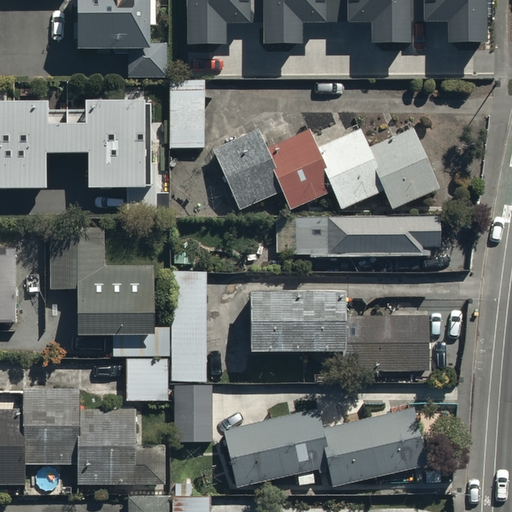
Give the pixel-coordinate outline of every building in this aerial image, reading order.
[(73,0),(74,49),(128,49),(128,77),(166,77),(166,40),(149,40),(149,24),(156,24),(155,0),(73,0)] [(187,0),(188,43),(226,43),(226,20),(265,20),(265,42),(301,42),(301,20),(373,20),(373,42),(412,42),(412,22),(448,22),(449,42),(487,42),(486,0),(187,0)] [(320,60),(297,60),(296,80),(319,80),(320,60)] [(205,80),(168,80),(168,149),(204,149),(205,80)] [(0,100),(0,186),(46,185),(45,151),(88,150),(89,189),(126,188),(127,217),(168,216),(165,123),(149,123),(148,104),(144,104),(144,87),(124,88),(124,98),(82,100),(82,110),(46,111),(46,99),(0,100)] [(439,188),(411,129),(368,149),(357,127),(315,147),(307,129),(267,147),(257,126),(210,149),(239,210),(277,191),(287,211),(330,191),(339,210),(380,191),(390,211),(439,188)] [(295,217),(295,220),(275,221),(275,253),(311,254),(311,257),(429,256),(429,248),(438,248),(438,217),(295,217)] [(112,335),(112,355),(168,355),(168,328),(154,327),(154,265),(103,265),(103,227),(49,227),(49,288),(77,288),(77,335),(112,335)] [(197,242),(173,242),(173,264),(197,264),(197,242)] [(0,323),(15,324),(15,249),(0,248),(0,323)] [(205,270),(171,270),(171,381),(206,381),(205,270)] [(427,312),(345,314),(344,291),(249,294),(250,353),(341,351),(341,372),(429,370),(427,312)] [(167,358),(124,358),(124,401),(167,401),(167,358)] [(212,385),(172,385),(171,442),(211,442),(212,385)] [(0,481),(24,482),(24,464),(73,463),(73,483),(154,482),(153,445),(134,446),(134,409),(77,410),(77,386),(21,387),(22,411),(5,411),(5,399),(0,399),(0,481)] [(413,407),(322,426),(319,408),(220,429),(233,487),(296,473),(299,484),(315,481),(313,469),(328,466),(332,488),(426,468),(413,407)] [(208,511),(209,495),(184,495),(184,511),(208,511)] [(160,511),(160,496),(128,496),(128,511),(160,511)]
